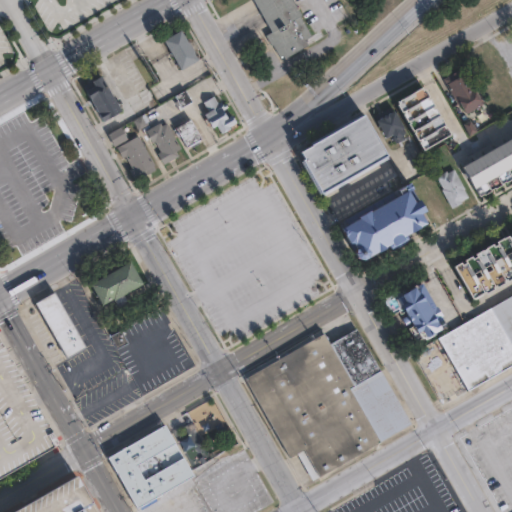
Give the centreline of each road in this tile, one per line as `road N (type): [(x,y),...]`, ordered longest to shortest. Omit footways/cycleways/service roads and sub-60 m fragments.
road 1 (residential): [(85,446),(511,202)]
road 2 (residential): [(267,135),(482,511)]
road 3 (residential): [(267,135),(383,84),(511,12)]
road 4 (residential): [(511,385),(300,508)]
road 5 (primary): [(267,135),(431,0)]
road 6 (residential): [(132,217),(220,369)]
road 7 (tertiary): [(85,446),(0,297)]
road 8 (residential): [(132,217),(54,69)]
road 9 (residential): [(300,508),(220,369)]
road 10 (primary): [(132,217),(267,135)]
road 11 (residential): [(190,0),(267,135)]
road 12 (primary): [(0,297),(132,217)]
road 13 (residential): [(418,64),(470,149),(511,128)]
road 14 (primary): [(168,0),(54,69)]
